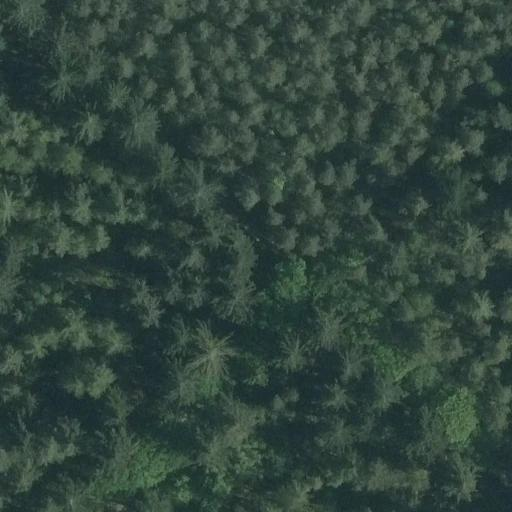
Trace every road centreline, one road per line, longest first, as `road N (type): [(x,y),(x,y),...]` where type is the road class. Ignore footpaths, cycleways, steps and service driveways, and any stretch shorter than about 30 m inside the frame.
road 1 (track): [(511,50),(90,511)]
road 2 (track): [(299,276),(37,0)]
